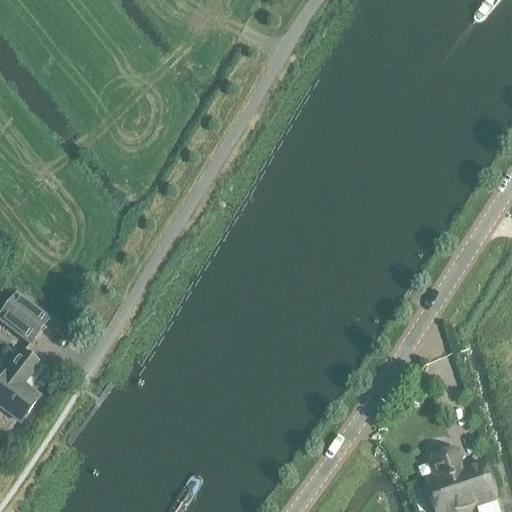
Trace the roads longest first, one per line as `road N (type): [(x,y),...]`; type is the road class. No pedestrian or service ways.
road 1 (unclassified): [(68,400),(319,0)]
road 2 (tertiary): [(292,511),(511,184)]
road 3 (track): [(0,124),(52,168),(216,19),(281,56)]
